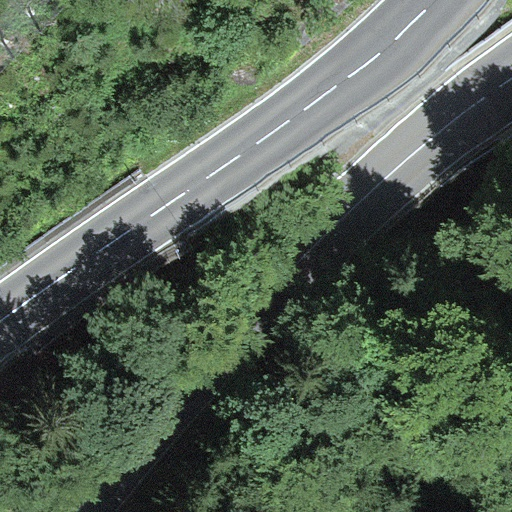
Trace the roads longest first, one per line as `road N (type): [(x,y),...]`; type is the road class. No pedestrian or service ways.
road 1 (tertiary): [(511,74),(343,217),(267,293),(75,511)]
road 2 (tertiary): [(0,321),(301,111),(434,0)]
